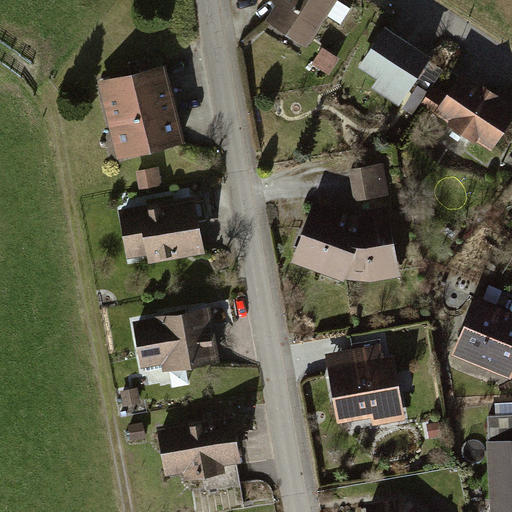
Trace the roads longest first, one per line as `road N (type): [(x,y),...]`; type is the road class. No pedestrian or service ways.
road 1 (residential): [(299,511),(211,0)]
road 2 (track): [(0,61),(52,100),(130,511)]
